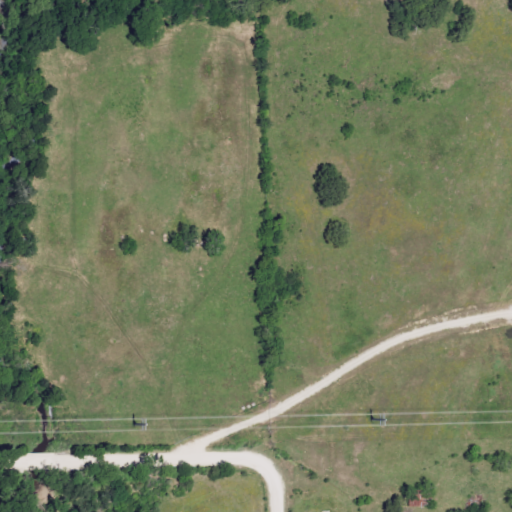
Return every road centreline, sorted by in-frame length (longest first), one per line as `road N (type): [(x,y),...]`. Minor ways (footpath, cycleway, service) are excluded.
road 1 (residential): [(169,461),(279,410),(389,342),(511,313)]
road 2 (residential): [(273,511),(272,481),(244,459),(0,464)]
